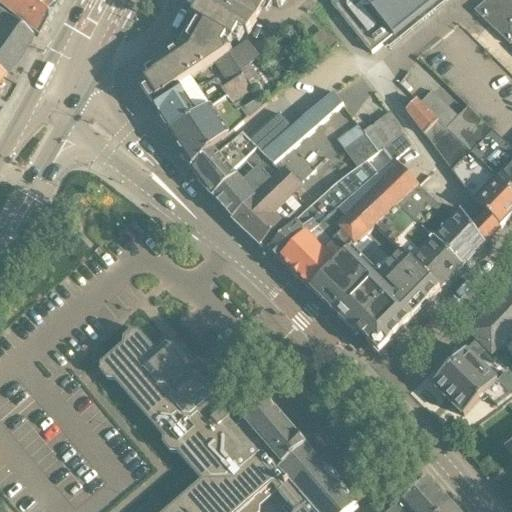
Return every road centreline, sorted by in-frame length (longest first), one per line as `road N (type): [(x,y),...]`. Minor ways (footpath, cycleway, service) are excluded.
road 1 (secondary): [(373,387),(56,92)]
road 2 (residential): [(511,243),(373,387)]
road 3 (secondary): [(486,511),(373,387)]
road 4 (residential): [(69,69),(112,59),(160,29),(177,0)]
